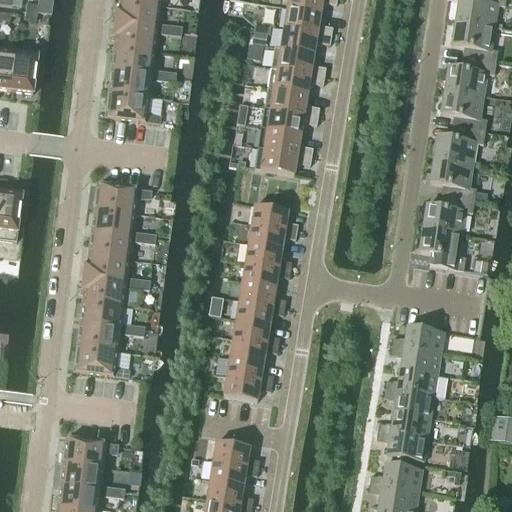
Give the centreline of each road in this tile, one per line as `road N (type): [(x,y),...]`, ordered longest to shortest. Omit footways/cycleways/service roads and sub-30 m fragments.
road 1 (residential): [(32,511),(79,150)]
road 2 (residential): [(389,294),(437,0)]
road 3 (residential): [(312,283),(354,0)]
road 4 (residential): [(274,511),(312,283)]
road 5 (residential): [(79,150),(95,0)]
